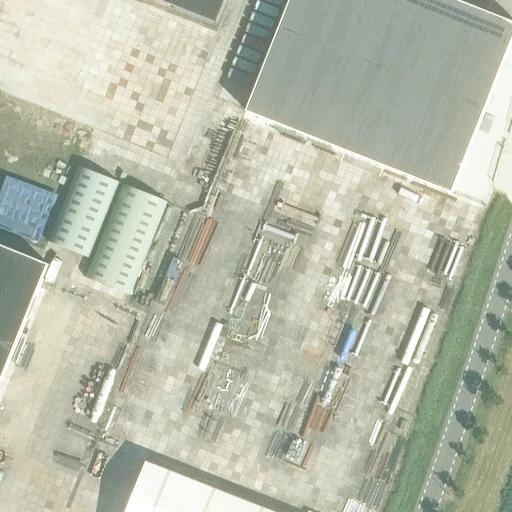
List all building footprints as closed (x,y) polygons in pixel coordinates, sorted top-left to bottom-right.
[(144,31),(66,0),(0,0),(0,232),(54,254),(144,31)] [(161,0),(217,22),(226,0),(161,0)] [(453,194),(511,44),(511,22),(456,0),(291,0),(247,112),(453,194)] [(179,28),(170,50),(202,62),(211,41),(179,28)] [(243,64),(253,67),(261,45),(251,41),(243,64)] [(201,198),(210,201),(216,181),(207,178),(201,198)] [(122,184),(84,277),(129,295),(167,202),(122,184)] [(0,387),(50,265),(0,245),(0,387)] [(271,511),(147,463),(127,511),(271,511)]
